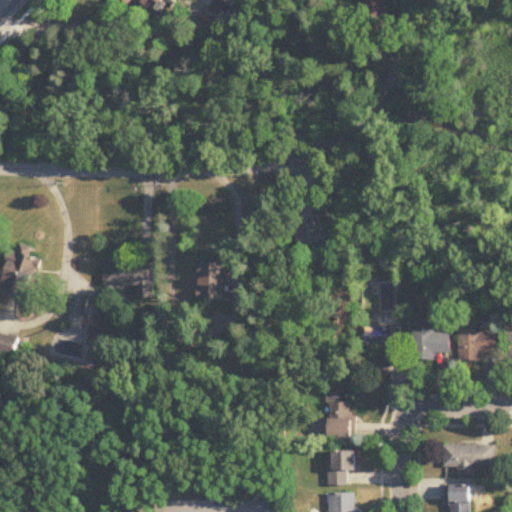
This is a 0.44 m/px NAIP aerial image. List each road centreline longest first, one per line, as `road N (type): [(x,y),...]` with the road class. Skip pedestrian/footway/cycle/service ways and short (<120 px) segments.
road 1 (residential): [(0,168),(202,171),(313,162)]
road 2 (residential): [(401,511),(406,419),(434,409),(511,408)]
